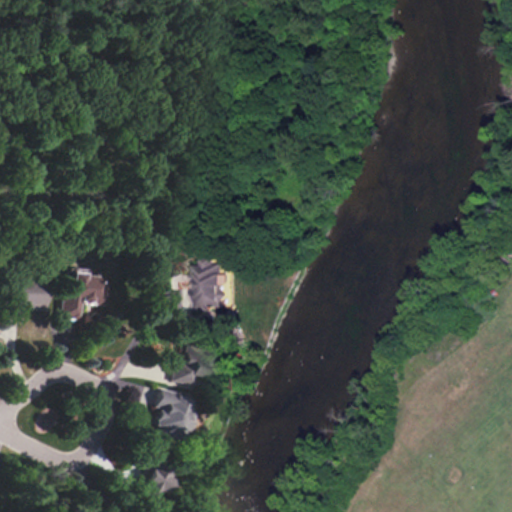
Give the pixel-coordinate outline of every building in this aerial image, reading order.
[(196,310),(228,310),(227,259),(195,260),(196,310)] [(103,287),(94,286),(95,275),(66,273),(64,299),(58,299),(56,319),(77,321),(78,304),(102,306),(103,287)] [(4,317),(21,317),(21,310),(43,310),(43,278),(4,278),(4,317)] [(170,359),(166,384),(185,387),(186,376),(208,380),(213,350),(180,344),(178,360),(170,359)] [(189,398),(156,391),(148,430),(181,437),(189,398)] [(174,464),(135,448),(129,463),(145,470),(135,495),(157,504),(174,464)]
